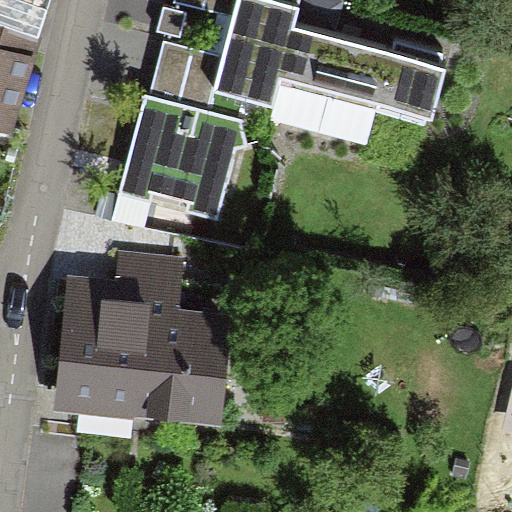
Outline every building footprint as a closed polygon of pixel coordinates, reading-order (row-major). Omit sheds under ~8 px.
[(0,0),(0,122),(14,126),(43,30),(40,29),(48,0),(0,0)] [(299,0),(234,0),(231,14),(222,49),(164,34),(151,87),(245,111),(262,116),(267,96),(272,97),(281,64),(434,104),(449,48),(297,9),(299,0)] [(187,7),(163,0),(156,26),(180,32),(187,7)] [(185,0),(231,14),(234,0),(185,0)] [(151,87),(145,85),(119,189),(219,214),(237,141),(249,139),(242,118),(245,111),(151,87)] [(116,271),(70,266),(56,396),(221,413),(233,303),(183,298),(188,252),(118,245),(116,271)]
